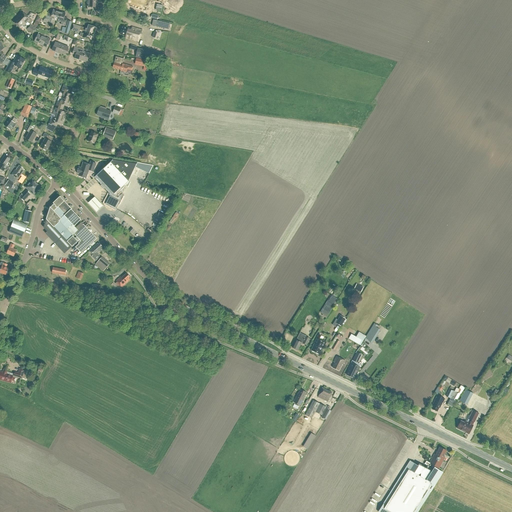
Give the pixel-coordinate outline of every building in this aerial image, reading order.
[(97,1),(88,1),(88,7),(95,8),(94,11),(103,11),(103,5),(97,5),(97,1)] [(46,13),(44,20),(51,22),(52,19),(57,21),(59,11),(53,10),(52,14),(46,13)] [(59,11),(57,21),(61,22),(61,24),(65,26),(67,19),(64,18),(66,13),(59,11)] [(22,12),(17,17),(26,24),(27,26),(32,21),(22,12)] [(26,24),(17,17),(13,22),(20,28),(22,25),(26,28),(27,26),(26,24)] [(84,31),(95,34),(97,28),(88,25),(87,29),(81,27),(80,30),(84,31)] [(123,26),(120,35),(125,36),(124,38),(139,42),(142,30),(131,27),(131,29),(123,26)] [(84,31),(82,37),(93,40),(95,34),(84,31)] [(38,35),(34,41),(40,44),(46,48),(49,42),(51,39),(47,37),(46,39),(38,35)] [(59,52),(65,55),(68,47),(55,42),(52,50),(59,53),(59,52)] [(75,59),(87,62),(89,54),(83,52),(84,50),(74,48),(72,54),(76,55),(75,59)] [(136,57),(155,62),(157,53),(137,49),(136,57)] [(7,66),(5,71),(10,74),(12,70),(14,65),(20,68),(24,60),(17,56),(14,63),(10,61),(7,66)] [(131,70),(132,67),(122,64),(122,63),(123,59),(116,57),(113,68),(121,70),(120,71),(126,73),(127,69),(131,70)] [(136,59),(135,64),(147,67),(148,61),(136,59)] [(52,71),(40,67),(39,70),(34,69),(32,74),(37,76),(38,74),(49,79),(52,71)] [(9,78),(6,86),(11,89),(15,80),(9,78)] [(61,92),(63,93),(61,97),(71,101),(73,95),(68,94),(70,91),(62,88),(61,92)] [(56,106),(63,108),(64,106),(69,107),(71,101),(61,97),(59,97),(56,106)] [(25,104),(21,114),(25,117),(27,113),(29,113),(32,107),(25,104)] [(55,116),(64,119),(67,113),(62,111),(63,108),(56,106),(53,115),(55,116)] [(115,106),(112,113),(118,115),(118,114),(121,116),(123,111),(120,110),(121,109),(115,106)] [(103,119),(108,120),(111,112),(99,108),(97,115),(104,118),(103,119)] [(64,119),(55,116),(54,120),(51,119),(49,124),(56,126),(58,123),(62,125),(64,119)] [(15,123),(18,120),(14,118),(12,121),(9,119),(4,126),(10,129),(12,127),(14,128),(17,124),(15,123)] [(25,130),(29,132),(26,139),(31,142),(36,133),(39,135),(41,136),(44,130),(39,128),(29,122),(27,126),(25,130)] [(103,136),(113,140),(116,132),(106,128),(103,136)] [(94,144),(97,136),(99,136),(99,135),(98,134),(92,132),(88,141),(94,144)] [(40,147),(46,150),(51,142),(48,140),(50,136),(45,133),(42,137),(45,138),(40,147)] [(0,168),(3,171),(5,169),(6,170),(8,167),(11,164),(8,162),(10,159),(5,156),(1,162),(2,163),(0,164),(0,168)] [(122,195),(128,182),(137,162),(113,158),(112,160),(110,163),(108,164),(94,177),(109,193),(105,202),(106,204),(116,209),(121,200),(120,200),(123,196),(122,195)] [(93,172),(96,164),(91,162),(90,165),(83,163),(81,168),(79,167),(77,173),(79,174),(78,176),(86,179),(89,170),(93,172)] [(18,180),(24,170),(22,169),(23,168),(19,166),(14,172),(13,172),(11,175),(18,180)] [(25,187),(26,187),(29,190),(27,191),(28,192),(29,192),(29,193),(30,192),(30,191),(33,194),(40,187),(39,186),(38,184),(37,185),(35,183),(35,182),(33,179),(25,187)] [(8,180),(5,185),(11,189),(14,184),(8,180)] [(21,194),(19,196),(19,197),(23,201),(24,201),(30,194),(29,193),(29,192),(28,192),(27,191),(26,190),(22,195),(22,194),(21,194)] [(46,233),(49,237),(64,253),(77,242),(72,236),(74,234),(78,230),(75,228),(73,226),(80,220),(79,219),(75,215),(74,214),(71,210),(71,209),(67,205),(65,203),(60,198),(54,204),(54,205),(50,208),(48,215),(47,217),(45,222),(44,227),(48,232),(46,233)] [(103,206),(95,198),(89,203),(97,212),(103,206)] [(23,221),(24,222),(29,223),(31,212),(25,210),(23,221)] [(11,227),(24,232),(27,226),(27,225),(14,220),(11,227)] [(81,252),(95,239),(83,225),(78,230),(74,234),(81,241),(78,243),(79,244),(76,247),(81,252)] [(11,227),(9,232),(22,238),(24,232),(11,227)] [(89,251),(93,255),(92,256),(95,260),(100,256),(97,253),(102,248),(101,247),(102,246),(99,244),(98,243),(89,251)] [(13,249),(14,246),(11,245),(9,248),(9,247),(6,254),(13,257),(16,250),(13,249)] [(93,259),(87,265),(94,273),(100,267),(93,259)] [(103,260),(99,265),(105,270),(109,265),(103,260)] [(0,267),(0,273),(6,275),(7,275),(9,272),(7,271),(8,269),(6,268),(7,265),(3,263),(2,266),(1,268),(0,267)] [(74,283),(80,285),(84,274),(78,271),(74,283)] [(127,282),(130,279),(128,277),(129,277),(126,273),(121,277),(116,281),(122,287),(127,282)] [(329,301),(321,313),(323,314),(327,317),(334,304),(329,301)] [(340,316),(336,323),(341,326),(345,319),(340,316)] [(370,329),(365,339),(368,341),(371,343),(372,343),(380,330),(379,329),(377,327),(378,326),(374,323),(370,329)] [(338,337),(341,339),(344,333),(340,331),(336,337),(338,337)] [(356,337),(363,341),(365,337),(366,336),(359,332),(358,333),(356,337)] [(293,347),(292,347),(292,348),(294,348),(295,349),(295,350),(296,350),(297,350),(298,350),(302,343),(306,345),(310,338),(306,337),(306,336),(305,336),(305,335),(300,333),(297,338),(299,339),(298,341),(296,340),(293,347)] [(324,348),(327,342),(321,339),(323,336),(318,334),(317,337),(314,343),(315,343),(312,350),(319,354),(323,347),(324,348)] [(340,342),(336,340),(335,339),(330,347),(335,350),(340,342)] [(358,363),(362,354),(356,352),(353,361),(358,363)] [(500,366),(502,362),(503,363),(506,358),(499,355),(495,364),(500,366)] [(344,364),(345,361),(336,356),(334,362),(332,367),(339,371),(342,365),(343,365),(344,363),(344,364)] [(358,370),(359,368),(351,363),(348,369),(349,370),(347,374),(353,378),(357,370),(358,370)] [(0,379),(7,381),(11,383),(12,380),(15,381),(17,378),(18,377),(24,379),(27,371),(25,370),(19,368),(18,373),(15,372),(14,375),(6,373),(7,371),(4,370),(3,373),(0,371),(0,379)] [(458,397),(460,394),(462,392),(462,391),(465,387),(455,381),(454,383),(460,387),(458,389),(452,385),(452,386),(451,386),(450,386),(449,386),(449,387),(448,388),(449,389),(446,396),(451,398),(456,401),(457,400),(458,397)] [(327,402),(332,393),(322,388),(318,397),(327,402)] [(465,389),(459,401),(467,405),(473,393),(465,389)] [(304,396),(306,392),(301,390),(299,394),(298,393),(293,402),(301,406),(305,396),(304,396)] [(442,405),(444,399),(437,395),(434,401),(435,401),(433,405),(432,409),(437,411),(439,407),(439,408),(441,404),(442,405)] [(313,400),(306,415),(312,418),(315,412),(318,414),(321,415),(322,415),(326,407),(313,400)] [(475,422),(479,413),(473,411),(469,419),(469,420),(468,423),(466,422),(465,423),(461,421),(457,428),(469,434),(473,425),(472,425),(474,421),(475,422)] [(430,463),(429,465),(439,470),(445,457),(443,456),(444,455),(444,454),(446,450),(439,447),(438,450),(436,454),(435,455),(434,454),(430,463)] [(379,511),(378,511),(417,511),(434,485),(442,472),(439,470),(429,465),(428,465),(427,466),(425,468),(426,469),(421,477),(406,467),(379,511)]
